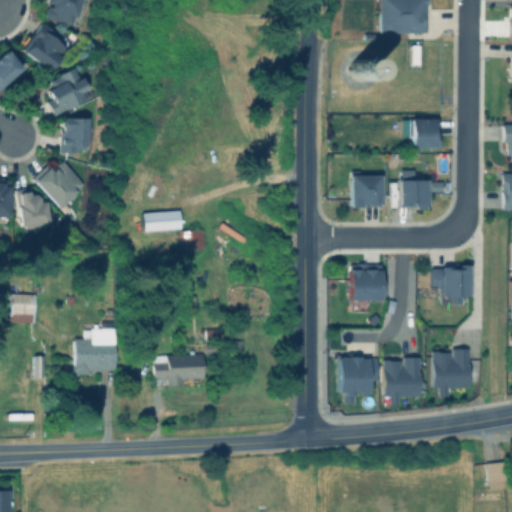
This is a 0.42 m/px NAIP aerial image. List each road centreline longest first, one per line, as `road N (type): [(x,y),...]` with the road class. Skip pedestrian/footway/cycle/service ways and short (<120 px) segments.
road 1 (residential): [(310,35),(306,439)]
road 2 (tertiary): [(306,439),(0,452)]
road 3 (residential): [(453,225),(464,199),(466,0)]
road 4 (tertiary): [(306,439),(511,416)]
road 5 (residential): [(306,239),(428,238),(453,225)]
